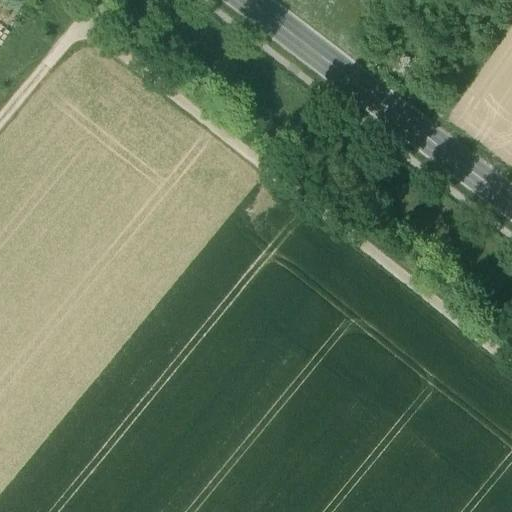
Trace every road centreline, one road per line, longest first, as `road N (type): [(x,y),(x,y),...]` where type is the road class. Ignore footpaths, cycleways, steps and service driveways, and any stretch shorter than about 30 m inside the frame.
road 1 (track): [(79,22),(511,367)]
road 2 (secondary): [(511,205),(245,0)]
road 3 (track): [(0,119),(79,22)]
